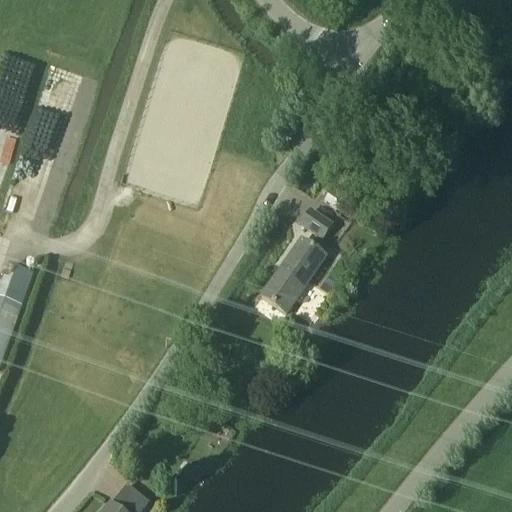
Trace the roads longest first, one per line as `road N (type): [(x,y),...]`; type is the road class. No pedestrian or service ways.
road 1 (unclassified): [(57,511),(177,347),(353,65)]
road 2 (tertiary): [(392,511),(511,372)]
